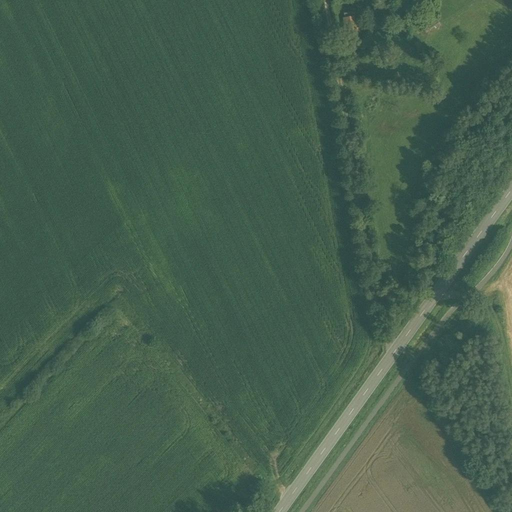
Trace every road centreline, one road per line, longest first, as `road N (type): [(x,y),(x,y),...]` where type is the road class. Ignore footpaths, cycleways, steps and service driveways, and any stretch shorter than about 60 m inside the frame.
road 1 (tertiary): [(279,511),(511,189)]
road 2 (track): [(397,348),(384,338),(326,0)]
